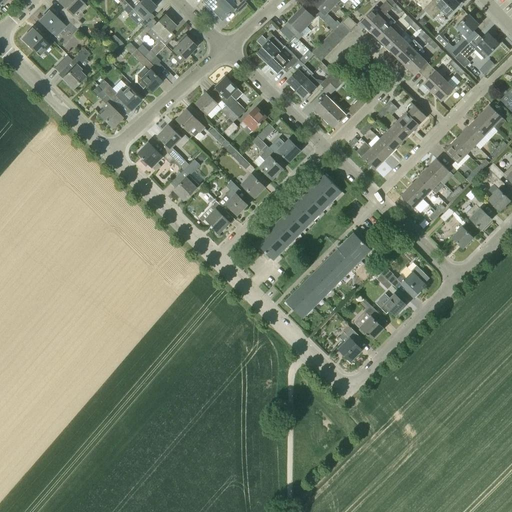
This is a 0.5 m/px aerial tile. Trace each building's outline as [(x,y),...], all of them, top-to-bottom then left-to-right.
[(59,0),(58,1),(64,8),(59,12),(66,19),(77,29),(82,24),(72,15),(78,10),(81,13),(87,7),(79,0),(59,0)] [(116,0),(120,3),(122,10),(128,5),(123,0),(116,0)] [(139,23),(144,28),(146,25),(152,20),(154,17),(150,13),(156,7),(148,0),(142,0),(133,9),(128,5),(122,10),(128,15),(127,16),(137,26),(139,23)] [(203,0),(202,1),(212,11),(222,0),(203,0)] [(236,15),(247,4),(243,0),(234,0),(236,4),(232,9),(223,0),(222,0),(212,11),(221,20),(227,15),(232,11),(236,15)] [(325,15),(330,10),(335,14),(340,9),(335,5),(330,0),(315,0),(313,3),(325,15)] [(344,5),(340,0),(330,0),(335,5),(340,9),(344,5)] [(357,0),(347,0),(352,5),(351,6),(354,10),(360,3),(357,0)] [(377,5),(360,22),(369,31),(382,19),(387,14),(393,7),(396,4),(391,0),(386,0),(379,8),(377,5)] [(433,0),(423,10),(429,16),(434,20),(443,11),(448,16),(459,5),(454,0),(442,0),(438,5),(433,0)] [(396,4),(393,7),(399,14),(402,10),(396,4)] [(301,32),(314,18),(303,7),(285,26),(295,36),(299,40),(304,35),(301,32)] [(66,19),(61,23),(48,11),(39,21),(55,37),(57,34),(57,35),(64,28),(71,35),(77,29),(66,19)] [(387,14),(382,19),(369,31),(378,40),(391,27),(396,22),(387,14)] [(328,15),(322,21),(333,31),(337,27),(342,22),(348,16),(347,16),(340,24),(337,21),(335,22),(328,15)] [(411,25),(414,22),(407,15),(404,19),(411,25)] [(469,15),(457,27),(461,31),(458,34),(461,37),(461,39),(454,46),(452,46),(448,43),(444,47),(455,58),(478,35),(473,30),(479,25),(469,15)] [(156,24),(152,20),(146,25),(151,30),(147,33),(157,43),(144,57),(149,62),(153,58),(155,56),(165,46),(160,41),(162,39),(175,26),(164,16),(156,24)] [(351,31),(355,27),(357,25),(348,16),(342,22),(351,31)] [(423,26),(428,22),(423,17),(419,22),(423,26)] [(347,36),(351,31),(342,22),(337,27),(347,36)] [(417,31),(420,28),(414,22),(411,25),(417,31)] [(280,31),(290,41),(295,36),(285,26),(280,31)] [(342,40),(347,36),(337,27),(333,31),(342,40)] [(387,49),(400,36),(391,27),(378,40),(387,49)] [(32,28),(21,39),(39,57),(50,46),(32,28)] [(442,38),(444,36),(443,35),(447,31),(445,29),(439,35),(442,38)] [(338,44),(342,40),(333,31),(329,35),(338,44)] [(422,36),(429,43),(431,40),(425,33),(422,36)] [(484,60),(499,44),(488,33),(482,39),(478,35),(455,58),(465,68),(470,63),(466,59),(475,51),(484,60)] [(279,52),(279,51),(284,47),(271,34),(265,40),(268,43),(258,53),(268,64),(279,52)] [(171,52),(175,55),(172,57),(179,64),(196,47),(184,35),(176,42),(178,44),(171,52)] [(334,49),(338,44),(329,35),(325,40),(334,49)] [(400,36),(387,49),(396,58),(409,45),(400,36)] [(330,53),(334,49),(325,40),(320,44),(330,53)] [(413,40),(409,45),(396,58),(405,66),(418,54),(422,49),(413,40)] [(438,46),(431,40),(429,43),(435,49),(438,46)] [(118,41),(114,45),(119,49),(123,45),(118,41)] [(131,55),(144,67),(136,75),(141,79),(137,83),(143,88),(145,86),(151,92),(161,82),(150,71),(154,67),(149,62),(144,57),(136,50),(129,43),(124,48),(131,55)] [(325,58),(330,53),(320,44),(316,49),(325,58)] [(85,64),(82,61),(90,54),(84,49),(72,61),(76,65),(62,79),(72,89),(79,83),(84,76),(79,71),(85,64)] [(321,62),(321,61),(325,58),(316,49),(312,53),(313,54),(321,62)] [(313,54),(312,53),(309,50),(300,60),(297,62),(302,66),(313,54)] [(268,64),(272,68),(278,73),(289,61),(279,52),(268,64)] [(423,76),(432,67),(418,54),(405,66),(415,75),(419,72),(423,76)] [(59,73),(71,60),(66,55),(54,68),(59,73)] [(165,69),(159,63),(160,61),(155,56),(153,58),(149,62),(154,67),(160,73),(165,69)] [(449,63),(455,70),(459,66),(452,60),(449,63)] [(485,74),(490,69),(485,64),(480,69),(485,74)] [(459,66),(455,70),(462,76),(465,73),(459,66)] [(445,80),(432,67),(423,76),(427,80),(423,84),(433,93),(445,80)] [(308,79),(299,70),(287,82),(296,91),(308,79)] [(336,77),(332,72),(320,85),(324,89),(336,77)] [(242,93),(226,77),(216,87),(225,97),(221,101),(226,106),(238,118),(245,110),(235,100),(242,93)] [(342,82),(340,80),(336,77),(324,89),(330,95),(342,82)] [(305,100),(317,88),(308,79),(296,91),(305,100)] [(442,102),(454,89),(445,80),(433,93),(442,102)] [(107,85),(102,90),(113,102),(114,103),(118,98),(124,103),(131,110),(141,100),(127,87),(125,85),(120,90),(119,90),(116,93),(107,85)] [(93,91),(97,95),(102,90),(98,86),(93,91)] [(122,118),(109,105),(113,102),(102,90),(97,95),(96,96),(105,105),(101,109),(104,111),(100,116),(105,121),(112,128),(122,118)] [(196,104),(207,115),(218,104),(206,93),(196,104)] [(336,106),(326,96),(314,108),(324,118),(336,106)] [(363,96),(359,99),(364,104),(368,101),(363,96)] [(352,117),(364,104),(359,99),(348,111),(348,112),(352,117)] [(345,115),(348,112),(348,111),(339,102),(336,106),(324,118),(333,127),(345,115)] [(398,109),(394,105),(390,102),(384,108),(388,111),(392,115),(398,109)] [(410,134),(419,125),(419,124),(426,117),(411,103),(407,107),(406,112),(397,121),(410,134)] [(233,123),(238,118),(226,106),(221,111),(229,119),(233,123)] [(493,127),(502,118),(490,106),(481,115),(493,127)] [(262,124),(261,123),(267,118),(257,108),(240,125),(244,129),(248,125),(254,131),(259,125),(260,126),(262,124)] [(381,118),(387,112),(391,116),(392,115),(388,111),(384,108),(378,114),(381,118)] [(195,137),(205,127),(187,110),(177,120),(182,125),(182,126),(183,128),(184,127),(189,132),(195,137)] [(485,136),(493,127),(481,115),(472,124),(485,136)] [(376,123),(373,119),(366,126),(370,129),(376,123)] [(388,130),(401,143),(410,134),(397,121),(388,130)] [(233,123),(229,127),(224,132),(229,137),(238,128),(233,123)] [(463,133),(476,145),(485,136),(472,124),(463,133)] [(275,129),(269,125),(257,137),(262,142),(275,129)] [(158,136),(171,149),(181,138),(169,126),(158,136)] [(366,126),(360,132),(364,136),(370,129),(366,126)] [(208,132),(221,145),(225,149),(229,144),(226,140),(212,127),(208,132)] [(380,139),(392,152),(401,143),(388,130),(380,139)] [(467,154),(476,145),(463,133),(454,142),(467,154)] [(253,142),(262,151),(263,149),(266,146),(262,142),(257,137),(253,142)] [(352,148),(358,141),(355,138),(348,144),(352,148)] [(384,161),(392,152),(380,139),(371,148),(384,161)] [(284,155),(283,156),(284,158),(285,157),(290,162),(301,151),(289,140),(278,150),(284,155)] [(500,151),(507,145),(503,141),(497,148),(500,151)] [(445,151),(456,161),(452,165),(456,170),(461,166),(458,163),(467,154),(454,142),(445,151)] [(156,172),(161,167),(157,163),(163,157),(170,165),(175,165),(178,167),(180,165),(173,159),(169,154),(164,149),(160,153),(149,143),(138,154),(143,159),(140,162),(146,167),(149,164),(156,172)] [(365,143),(362,145),(356,152),(375,170),(384,161),(371,148),(365,143)] [(225,149),(236,159),(246,169),(250,165),(240,155),(229,144),(225,149)] [(494,158),(500,151),(497,148),(491,154),(494,158)] [(189,165),(182,159),(182,158),(173,149),(169,154),(173,159),(180,165),(184,170),(189,165)] [(283,169),(263,149),(262,151),(263,152),(259,156),(265,162),(260,167),(272,180),(283,169)] [(184,170),(171,184),(178,178),(182,182),(175,190),(184,200),(188,197),(189,197),(191,196),(190,195),(199,185),(190,176),(200,166),(195,160),(189,166),(189,165),(184,170)] [(428,169),(441,181),(449,172),(452,175),(456,170),(452,165),(448,170),(437,160),(428,169)] [(483,169),(489,163),(485,160),(479,166),(483,169)] [(493,163),(488,168),(500,179),(505,175),(504,173),(493,163)] [(470,183),(483,169),(479,166),(471,175),(472,176),(467,181),(470,183)] [(488,190),(494,196),(489,201),(500,211),(510,201),(499,190),(505,184),(500,179),(488,168),(482,174),(493,185),(488,190)] [(432,190),(441,181),(428,169),(419,178),(432,190)] [(265,188),(252,175),(242,185),(255,198),(265,188)] [(274,260),(280,254),(283,257),(286,253),(283,251),(342,192),(327,177),(264,240),(262,238),(257,243),(257,244),(258,243),(266,251),(265,252),(274,260)] [(419,178),(410,187),(423,199),(432,190),(419,178)] [(226,204),(235,213),(237,215),(247,205),(237,195),(241,191),(231,181),(226,186),(230,191),(227,195),(231,199),(226,204)] [(477,185),(474,182),(469,188),(472,191),(477,185)] [(457,196),(463,190),(459,186),(453,193),(457,196)] [(414,208),(423,199),(410,187),(402,196),(414,208)] [(450,203),(457,196),(453,193),(446,199),(450,203)] [(475,204),(466,214),(477,225),(476,226),(478,227),(479,227),(482,229),(491,219),(482,210),(487,205),(477,196),(472,201),(475,204)] [(232,217),(223,208),(218,203),(217,201),(213,206),(216,209),(206,220),(212,226),(211,227),(218,235),(230,223),(225,217),(228,214),(232,217)] [(439,215),(445,209),(441,205),(435,211),(439,215)] [(450,208),(440,218),(445,223),(455,213),(450,208)] [(429,218),(432,221),(439,215),(435,211),(429,218)] [(452,238),(463,248),(473,238),(463,227),(452,238)] [(355,233),(354,233),(349,238),(351,241),(288,304),(303,318),(371,250),(363,241),(362,242),(354,234),(355,233)] [(388,281),(394,275),(383,264),(377,269),(378,271),(381,274),(388,281)] [(430,279),(417,266),(411,272),(412,273),(407,279),(402,274),(397,279),(402,284),(401,284),(415,297),(426,286),(424,284),(430,279)] [(388,281),(381,274),(376,279),(388,290),(392,285),(388,281)] [(395,294),(381,309),(386,314),(390,311),(396,316),(406,306),(395,294)] [(360,304),(366,310),(370,306),(364,299),(360,304)] [(371,306),(370,306),(366,310),(365,311),(370,317),(359,329),(365,335),(366,334),(368,336),(369,335),(373,339),(383,329),(379,324),(384,319),(384,320),(384,319),(371,306)] [(346,334),(351,329),(347,325),(342,331),(344,332),(346,334)] [(351,328),(351,329),(346,334),(344,332),(338,338),(342,342),(337,347),(351,361),(362,350),(356,344),(362,339),(351,328)]
